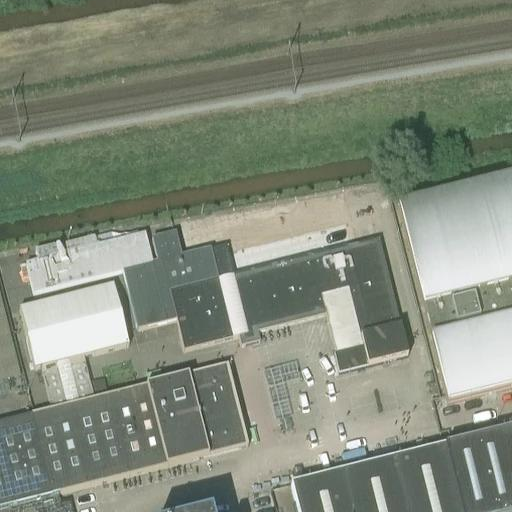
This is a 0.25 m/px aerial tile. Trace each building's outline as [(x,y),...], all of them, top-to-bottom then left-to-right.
[(511,390),(511,179),(397,208),(446,407),(511,390)] [(175,323),(178,333),(183,353),(237,340),(240,350),(259,345),(257,335),(325,318),(334,356),(333,357),(338,377),(407,359),(378,242),(232,278),(225,249),(210,253),(209,252),(180,259),(174,236),(150,242),(156,265),(151,267),(144,237),(57,259),(54,250),(34,255),(36,264),(27,267),(34,297),(121,275),(136,333),(175,323)] [(246,449),(226,369),(94,402),(82,358),(113,351),(98,292),(19,312),(34,370),(40,369),(51,413),(46,414),(66,494),(246,449)] [(0,424),(14,422),(9,396),(16,395),(13,380),(0,382),(0,424)] [(0,511),(66,494),(46,414),(0,425),(0,511)] [(511,511),(511,432),(451,447),(467,511),(511,511)] [(295,511),(467,511),(451,447),(445,449),(289,488),(295,511)]
